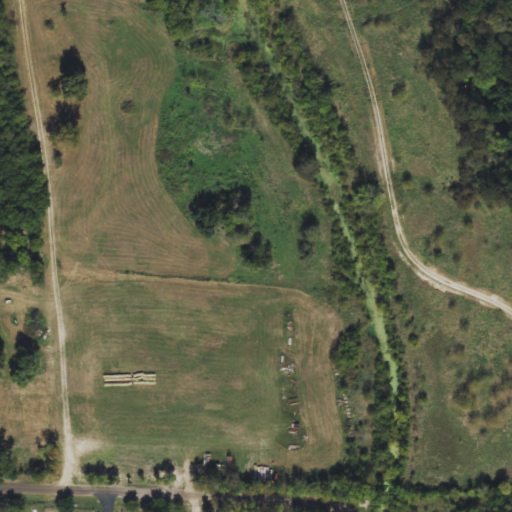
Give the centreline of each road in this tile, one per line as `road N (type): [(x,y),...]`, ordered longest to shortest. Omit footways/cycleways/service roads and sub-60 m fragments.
road 1 (track): [(71,490),(48,159),(20,0)]
road 2 (residential): [(353,508),(0,487)]
